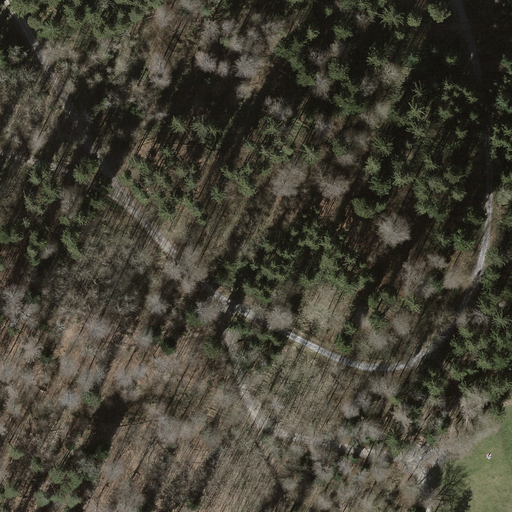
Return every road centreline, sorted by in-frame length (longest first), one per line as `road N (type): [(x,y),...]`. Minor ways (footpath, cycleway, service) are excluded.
road 1 (track): [(452,0),(477,64),(491,183),(475,277),(433,350),(392,368),(352,365),(219,302)]
road 2 (track): [(227,335),(250,403),(266,424),(411,462)]
road 3 (track): [(7,0),(129,199)]
road 4 (track): [(0,149),(129,199)]
road 5 (track): [(219,302),(129,199)]
